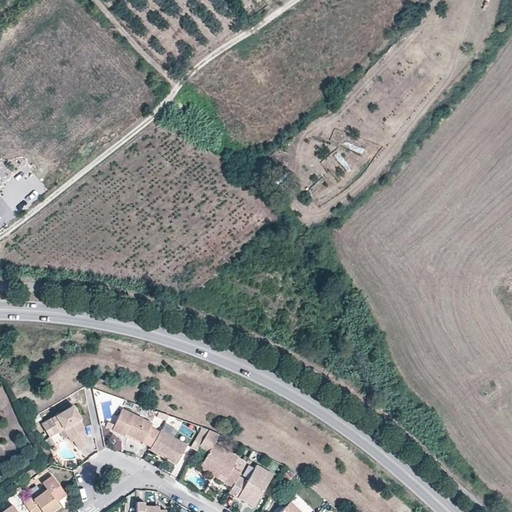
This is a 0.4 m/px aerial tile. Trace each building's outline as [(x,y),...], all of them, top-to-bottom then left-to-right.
[(50,437),(60,431),(58,427),(65,423),(74,439),(79,448),(86,444),(81,419),(73,406),(42,424),(50,437)] [(143,442),(152,447),(160,432),(151,427),(153,423),(125,407),(113,427),(125,434),(126,432),(127,430),(144,439),(143,442)] [(180,429),(166,422),(161,430),(175,438),(180,429)] [(58,427),(60,431),(64,429),(71,441),(74,439),(65,423),(58,427)] [(126,432),(143,442),(144,439),(127,430),(126,432)] [(152,447),(151,449),(158,453),(159,451),(167,456),(166,458),(177,464),(188,445),(175,438),(161,430),(160,432),(152,447)] [(208,430),(198,449),(202,451),(208,454),(213,445),(219,435),(208,430)] [(238,459),(213,445),(208,454),(203,463),(219,472),(217,477),(232,487),(238,477),(239,474),(245,464),(238,460),(238,459)] [(217,477),(219,472),(203,463),(200,468),(217,477)] [(232,487),(228,492),(245,502),(247,499),(256,504),(273,476),(256,466),(246,482),(238,477),(232,487)] [(57,501),(67,494),(54,476),(44,483),(48,489),(34,500),(32,496),(23,503),(29,511),(51,511),(60,505),(57,501)] [(300,511),(289,501),(278,511),(300,511)] [(145,503),(136,503),(136,511),(166,511),(167,511),(160,511),(145,510),(145,506),(145,503)]
